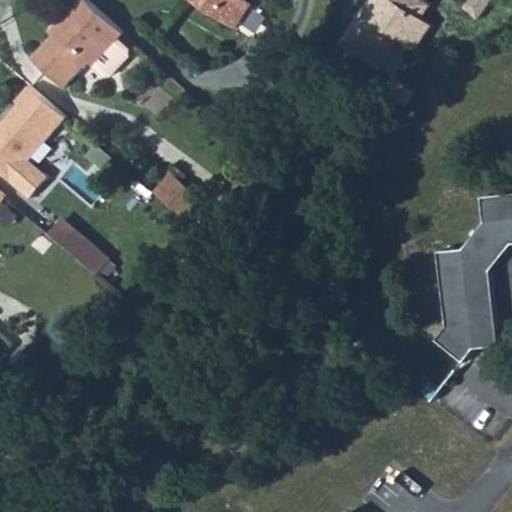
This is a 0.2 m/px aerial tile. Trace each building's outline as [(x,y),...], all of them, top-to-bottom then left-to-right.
[(95,56),(111,70),(117,70),(135,50),(135,44),(140,38),(131,30),(129,28),(99,0),(80,0),(62,20),(67,24),(40,54),(71,83),(95,56)] [(246,0),(215,0),(231,10),(237,1),(243,5),(246,0)] [(259,0),(246,0),(243,5),(237,1),(231,10),(246,20),(259,0)] [(374,0),(350,35),(386,60),(406,30),(409,32),(425,43),(442,18),(432,11),(439,0),(374,0)] [(386,60),(389,62),(409,32),(406,30),(386,60)] [(402,70),(392,84),(413,99),(423,84),(402,70)] [(23,97),(27,101),(16,113),(47,141),(73,113),(37,81),(23,97)] [(47,141),(16,113),(3,127),(0,127),(0,160),(12,171),(26,156),(35,155),(47,141)] [(188,215),(206,197),(176,170),(160,190),(188,215)] [(0,207),(3,204),(12,211),(21,198),(0,179),(0,207)] [(511,194),(483,198),(486,223),(464,250),(439,253),(448,327),(437,341),(465,363),(476,349),(500,346),(492,272),(511,246),(511,194)] [(110,254),(65,217),(57,228),(100,266),(110,254)] [(110,254),(100,266),(102,268),(111,256),(110,254)]
